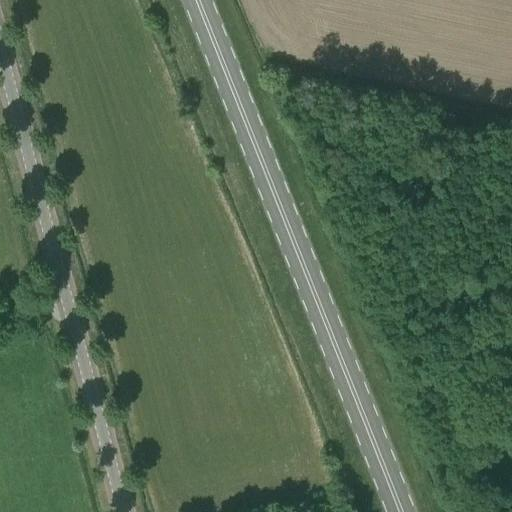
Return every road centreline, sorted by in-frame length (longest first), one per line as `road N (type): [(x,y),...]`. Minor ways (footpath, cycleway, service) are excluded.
road 1 (primary): [(395,511),(197,0)]
road 2 (unclassified): [(121,511),(0,56)]
